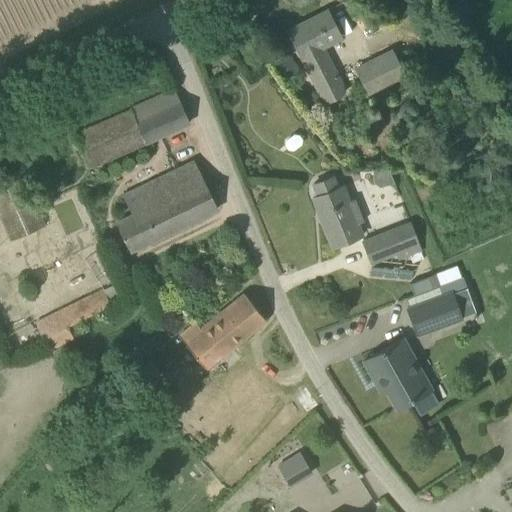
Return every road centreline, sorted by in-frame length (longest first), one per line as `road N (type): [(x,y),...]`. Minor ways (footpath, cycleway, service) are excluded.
road 1 (unclassified): [(416,511),(331,411),(216,161),(161,19)]
road 2 (unclassified): [(0,100),(161,19)]
